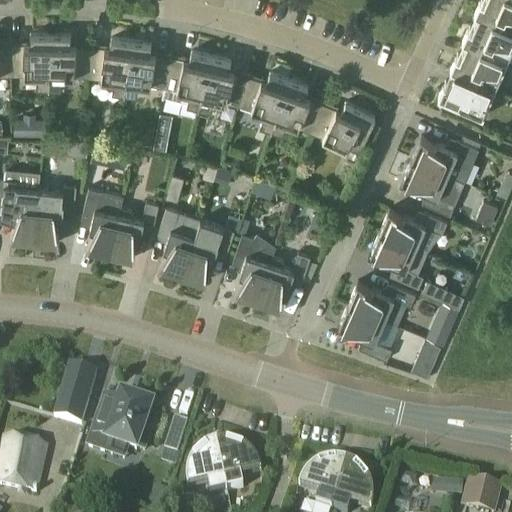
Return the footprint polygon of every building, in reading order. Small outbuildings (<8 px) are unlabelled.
[(480,2),(475,14),(511,30),(511,0),(485,0),(484,4),(480,2)] [(472,32),(468,30),(462,42),(503,59),(503,60),(507,62),(511,50),(511,43),(510,43),(511,38),(511,30),(475,14),(474,14),(479,16),(472,32)] [(37,85),(49,85),(50,34),(30,33),(30,43),(24,43),(11,43),(11,76),(24,76),(37,76),(37,85)] [(71,34),(50,34),(49,85),(61,86),(61,77),(75,77),(88,78),(90,46),(76,44),(71,44),(71,34)] [(104,47),(90,46),(88,78),(101,79),(114,80),(113,90),(125,91),(131,40),(111,37),(110,47),(104,47)] [(164,88),(170,56),(156,53),(150,53),(152,43),(131,40),(125,91),(137,93),(138,84),(151,85),(164,88)] [(460,59),(456,58),(450,70),(455,71),(491,87),(495,89),(502,72),(498,70),(503,60),(503,59),(462,42),(467,44),(460,59)] [(0,75),(11,76),(11,43),(0,43),(0,75)] [(199,105),(211,55),(192,50),(189,60),(184,59),(170,56),(164,88),(162,96),(187,102),(199,105)] [(231,60),(211,55),(199,105),(211,108),(213,99),(226,102),(238,106),(248,75),(234,71),(229,70),(231,60)] [(455,71),(448,87),(443,85),(438,97),(483,117),(490,100),(486,98),(491,87),(455,71)] [(248,75),(238,106),(251,110),(263,114),(260,123),(271,127),(289,79),(270,72),(267,81),(261,79),(248,75)] [(286,123),(298,127),(310,132),(323,103),(310,97),(305,95),(308,86),(289,79),(271,127),(283,131),(286,123)] [(346,102),(341,111),(336,108),(323,103),(310,132),(323,137),(346,149),(349,142),(360,147),(375,116),(346,102)] [(133,135),(132,144),(152,147),(154,127),(145,126),(145,133),(140,136),(133,135)] [(458,178),(464,181),(478,149),(455,139),(451,148),(437,142),(434,146),(421,135),(411,158),(458,179),(458,178)] [(89,142),(86,166),(102,168),(105,144),(89,142)] [(450,214),(455,203),(438,195),(441,187),(453,192),(458,179),(411,158),(401,181),(417,184),(417,189),(431,195),(427,204),(450,214)] [(207,162),(202,178),(213,181),(218,165),(207,162)] [(172,174),(166,197),(177,200),(183,176),(172,174)] [(17,179),(0,177),(0,194),(3,194),(1,215),(15,221),(9,237),(34,239),(39,187),(17,185),(17,179)] [(293,187),(305,192),(309,183),(297,178),(293,187)] [(76,186),(64,183),(63,190),(39,187),(34,239),(59,242),(56,225),(61,224),(63,209),(73,210),(76,186)] [(88,187),(82,218),(90,223),(89,229),(93,231),(85,246),(110,252),(119,213),(120,214),(124,195),(88,187)] [(142,219),(120,214),(119,213),(110,252),(134,257),(134,240),(138,240),(142,226),(153,228),(158,203),(146,201),(142,219)] [(166,206),(158,230),(168,233),(163,248),(167,251),(158,265),(181,273),(199,219),(178,212),(178,210),(166,206)] [(389,208),(379,231),(415,247),(427,252),(440,231),(441,232),(447,221),(424,210),(419,221),(405,215),(402,219),(389,208)] [(222,227),(199,219),(181,273),(205,281),(206,264),(211,265),(216,250),(226,254),(234,230),(222,226),(222,227)] [(379,231),(369,254),(386,256),(385,261),(399,267),(395,276),(418,286),(423,274),(418,272),(427,252),(415,247),(379,231)] [(243,277),(233,291),(257,299),(272,256),(276,245),(257,232),(255,236),(242,232),(234,257),(244,260),(239,274),(243,277)] [(272,256),(257,299),(281,307),(282,290),(287,290),(292,276),(302,279),(310,255),(298,251),(292,269),(285,266),(282,259),(272,256)] [(370,291),(357,281),(347,303),(383,319),(384,318),(397,323),(406,303),(410,305),(415,294),(392,283),(387,293),(374,287),(370,291)] [(354,329),(353,334),(367,340),(363,349),(386,360),(391,348),(374,340),(383,319),(347,303),(337,326),(354,329)] [(82,426),(98,374),(68,365),(53,417),(82,426)] [(144,431),(152,406),(137,400),(138,399),(126,395),(126,396),(122,395),(119,403),(105,398),(89,447),(105,452),(108,441),(137,451),(138,448),(145,451),(151,433),(144,431)] [(188,422),(174,418),(164,451),(177,455),(188,422)] [(0,461),(0,486),(36,493),(47,448),(4,439),(0,461)] [(218,442),(216,442),(215,442),(226,492),(242,488),(239,476),(258,472),(259,473),(260,473),(260,472),(259,469),(258,466),(257,463),(256,461),(255,459),(252,456),(250,453),(247,450),(244,448),(242,446),(239,445),(236,444),(231,442),(228,442),(224,441),(221,441),(218,442)] [(185,484),(186,488),(186,489),(187,488),(187,487),(206,483),(209,495),(226,492),(215,442),(211,443),(208,444),(204,446),(201,448),(199,450),(195,453),(192,456),(191,459),(189,462),(188,464),(187,466),(186,469),(185,473),(185,477),(185,480),(185,482),(185,484)] [(297,488),(299,489),(299,487),(318,493),(314,505),(330,510),(345,463),(345,461),(341,460),(336,460),(332,460),(329,460),(324,461),(321,462),(318,463),(314,465),(313,467),(310,469),(307,471),(305,473),(304,475),(303,477),(301,479),(300,482),(298,486),(297,488)] [(345,461),(345,463),(330,510),(337,511),(347,511),(350,503),(369,509),(369,510),(370,510),(371,506),(371,504),(372,502),(372,500),(372,498),(372,494),(371,491),(371,489),(370,486),(369,483),(367,479),(365,476),(362,473),(359,469),(358,468),(356,467),(352,464),(348,463),(346,462),(345,461)] [(446,495),(462,495),(463,482),(446,481),(446,495)] [(481,511),(492,511),(499,487),(472,481),(465,508),(481,511)]
